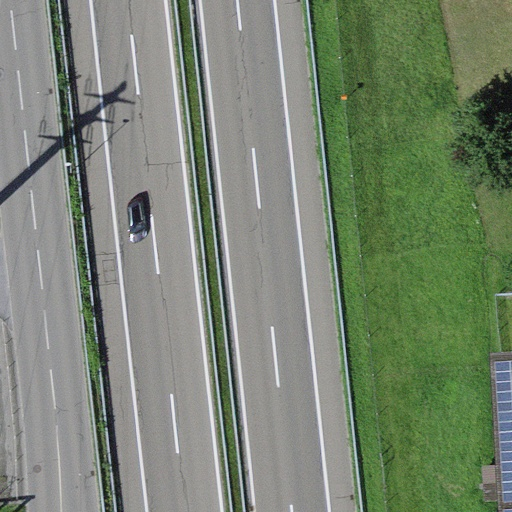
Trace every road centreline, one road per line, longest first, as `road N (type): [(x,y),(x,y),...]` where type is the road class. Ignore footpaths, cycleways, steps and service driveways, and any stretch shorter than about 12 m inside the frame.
road 1 (motorway): [(134,0),(191,511)]
road 2 (motorway): [(301,511),(246,0)]
road 3 (tertiary): [(59,511),(8,0)]
